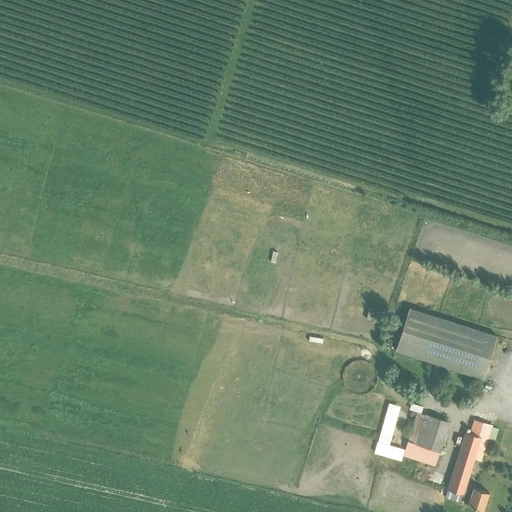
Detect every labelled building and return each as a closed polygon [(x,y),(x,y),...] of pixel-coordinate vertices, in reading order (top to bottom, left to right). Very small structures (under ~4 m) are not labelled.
[(483,378),(496,335),(409,307),(395,350),(483,378)] [(401,368),(401,377),(411,377),(412,368),(401,368)] [(412,402),(410,408),(417,411),(420,412),(422,406),(412,402)] [(378,442),(374,453),(401,460),(404,449),(390,445),(400,407),(388,403),(378,439),(378,442)] [(436,465),(450,421),(420,412),(417,411),(404,455),(436,465)] [(467,483),(475,458),(482,460),(493,424),(475,419),(470,433),(466,431),(448,488),(464,493),(464,491),(466,491),(465,493),(470,495),(469,498),(467,497),(465,504),(483,510),(488,493),(472,488),(473,485),(467,483)]
